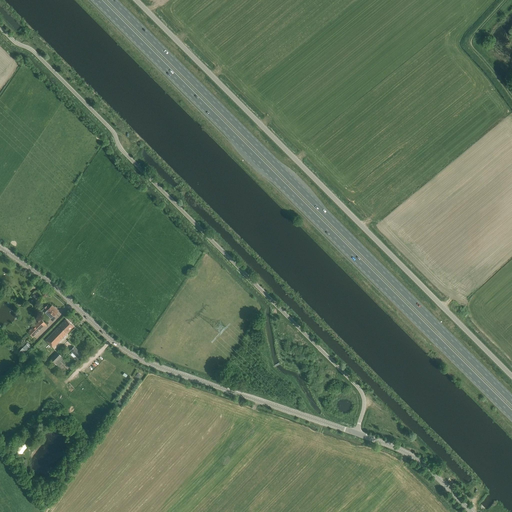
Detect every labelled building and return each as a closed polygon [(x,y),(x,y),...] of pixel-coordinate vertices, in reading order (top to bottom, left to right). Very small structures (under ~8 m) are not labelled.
[(38,298),(34,295),(30,301),(33,304),(38,298)] [(51,318),(54,316),(58,311),(52,305),(50,307),(47,305),(45,307),(50,312),(48,313),(48,315),(51,318)] [(37,333),(46,324),(41,319),(32,328),(32,329),(29,333),(37,340),(40,337),(37,333)] [(73,326),(66,319),(46,340),(53,347),(73,326)] [(78,358),(82,355),(74,347),(71,350),(78,358)] [(57,365),(63,358),(57,352),(51,359),(57,365)]
